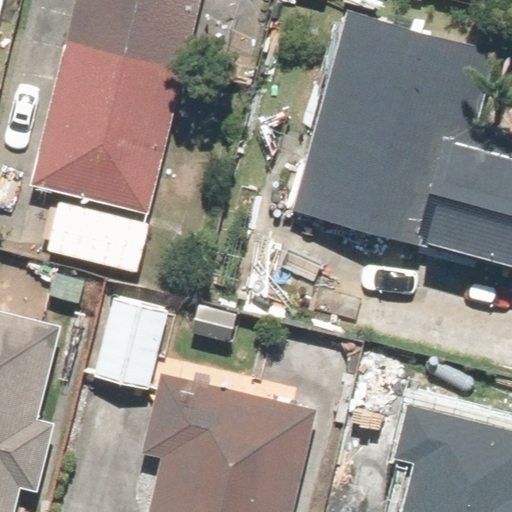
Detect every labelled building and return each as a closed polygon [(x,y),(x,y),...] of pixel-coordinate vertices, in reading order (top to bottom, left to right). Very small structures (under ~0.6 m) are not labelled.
[(73,0),(30,185),(57,191),(42,255),(134,276),(197,0),(73,0)] [(469,40),(347,11),(296,219),(511,271),(511,141),(448,126),(469,40)] [(163,314),(110,301),(89,385),(143,399),(163,314)] [(0,509),(8,477),(38,485),(52,431),(21,424),(45,327),(0,315),(0,509)] [(153,461),(141,511),(283,511),(308,410),(157,373),(137,457),(153,461)] [(511,511),(511,430),(417,408),(405,457),(428,463),(416,511),(511,511)]
